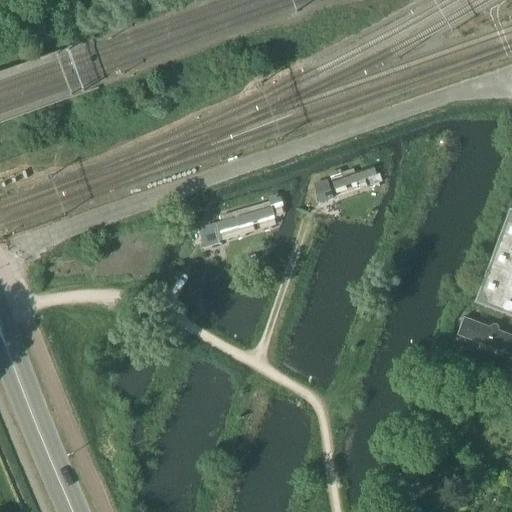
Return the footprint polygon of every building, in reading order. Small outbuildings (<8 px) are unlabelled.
[(332,197),(326,180),(313,184),(319,201),(332,197)] [(476,302),(511,315),(511,214),(509,214),(476,302)] [(200,240),(215,235),(211,223),(196,228),(200,240)] [(456,336),(511,357),(511,336),(497,331),(497,330),(497,329),(497,328),(496,327),(495,326),(494,325),(493,325),(492,325),(491,325),(490,326),(489,327),(488,328),(462,318),(456,336)] [(433,409),(444,425),(455,417),(444,401),(433,409)] [(414,487),(423,489),(427,476),(417,474),(414,487)]
